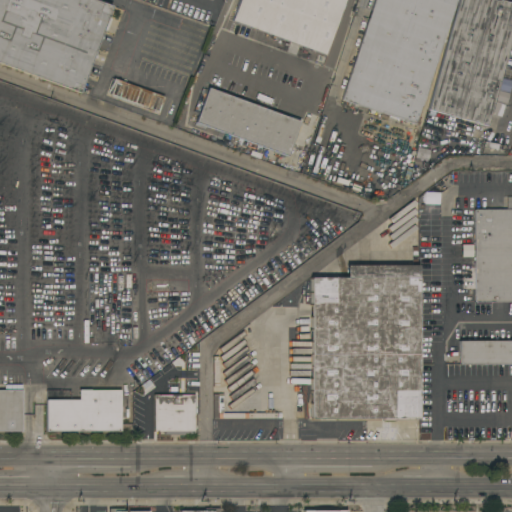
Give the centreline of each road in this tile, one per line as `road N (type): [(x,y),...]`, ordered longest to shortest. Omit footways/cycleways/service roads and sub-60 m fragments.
road 1 (primary): [(371,459),(0,460)]
road 2 (primary): [(164,489),(511,490)]
road 3 (primary): [(511,457),(371,459)]
